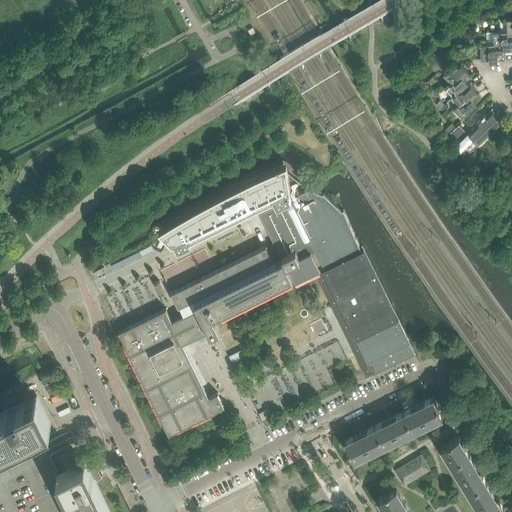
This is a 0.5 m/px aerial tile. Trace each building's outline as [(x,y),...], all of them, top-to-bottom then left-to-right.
[(511,18),(500,19),(500,31),(505,31),(506,33),(511,32),(511,18)] [(511,32),(506,33),(505,31),(500,31),(486,32),(487,44),(493,44),(493,46),(501,46),(501,49),(511,48),(511,47),(510,41),(511,41),(511,32)] [(493,46),(493,44),(487,44),(476,44),(476,46),(480,46),(481,59),(489,59),(489,61),(504,60),(505,59),(511,58),(511,48),(501,49),(501,46),(493,46)] [(459,80),(462,77),(468,71),(461,64),(458,66),(457,64),(451,70),(449,68),(443,74),(450,82),(451,83),(457,78),(459,80)] [(451,83),(450,82),(444,87),(452,96),(458,90),(460,92),(468,83),(462,77),(459,80),(457,78),(451,83)] [(469,101),(472,99),(477,93),(468,83),(460,92),(458,90),(452,96),(459,103),(461,104),(466,99),(469,101)] [(430,93),(433,97),(439,91),(436,87),(430,93)] [(461,104),(459,103),(453,109),(462,118),(468,113),(470,114),(478,106),(472,99),(469,101),(466,99),(461,104)] [(444,104),(441,100),(440,100),(436,104),(440,109),(444,104)] [(467,159),(465,155),(464,151),(465,149),(468,152),(477,143),(477,142),(487,133),(489,135),(497,128),(495,126),(500,121),(500,122),(501,121),(492,113),(491,114),(483,122),(481,120),(478,123),(480,125),(473,131),(472,131),(471,132),(472,133),(469,135),(467,133),(465,135),(456,144),(461,152),(465,160),(467,159)] [(454,125),(451,122),(447,126),(446,128),(444,129),(447,132),(448,131),(454,125)] [(456,144),(465,135),(461,130),(452,139),(456,144)] [(119,331),(138,370),(169,433),(225,406),(218,392),(208,397),(181,343),(186,340),(188,343),(196,339),(205,335),(203,332),(207,330),(210,335),(219,330),(213,317),(293,278),(295,283),(320,271),(336,305),(354,340),(370,373),(374,371),(376,373),(415,354),(362,248),(363,250),(361,250),(343,209),(343,210),(342,210),(323,192),(324,193),(323,194),(309,188),(308,188),(309,188),(298,193),(293,183),(298,181),(302,184),(302,183),(280,165),(259,175),(247,181),(235,186),(224,192),(211,199),(198,206),(185,213),(177,218),(161,228),(173,242),(174,241),(175,244),(178,248),(191,242),(190,238),(260,203),(263,211),(259,213),(279,253),(284,251),(286,255),(282,257),(283,259),(274,263),(273,260),(266,245),(171,292),(178,307),(180,306),(184,314),(172,320),(166,308),(119,331)] [(106,271),(104,268),(104,267),(93,272),(96,276),(106,271)] [(0,447),(51,423),(37,394),(0,412),(0,447)] [(403,411),(413,430),(443,416),(433,396),(403,411)] [(262,420),(271,416),(268,409),(259,413),(262,420)] [(374,425),(384,444),(413,430),(403,411),(374,425)] [(384,444),(374,425),(345,440),(354,459),(384,444)] [(0,511),(78,511),(59,474),(50,455),(75,443),(69,431),(43,444),(35,428),(0,445),(0,511)] [(451,463),(469,452),(459,435),(441,447),(451,463)] [(469,452),(451,463),(469,492),(487,481),(469,452)] [(421,454),(403,465),(395,470),(404,484),(430,468),(421,454)] [(59,474),(57,475),(74,511),(110,511),(94,479),(101,476),(97,467),(91,470),(90,470),(85,461),(83,462),(59,474)] [(487,481),(469,492),(480,511),(499,511),(504,509),(487,481)] [(386,511),(411,511),(396,487),(378,498),(386,511)]
